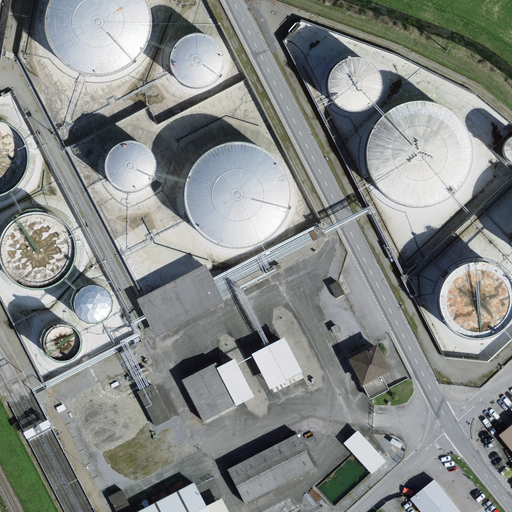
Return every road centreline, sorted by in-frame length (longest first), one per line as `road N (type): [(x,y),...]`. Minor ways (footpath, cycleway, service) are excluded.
road 1 (tertiary): [(450,425),(228,0)]
road 2 (unclassified): [(450,425),(355,511)]
